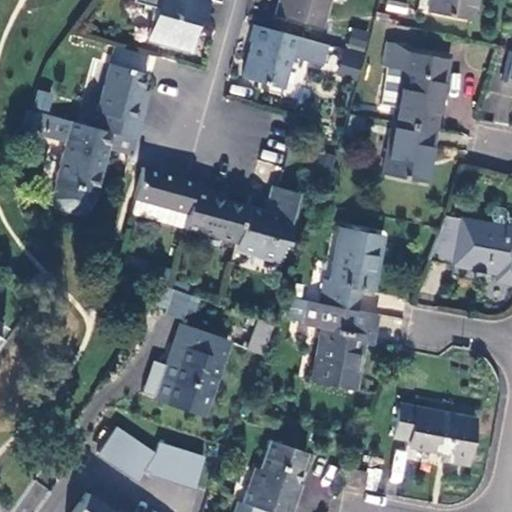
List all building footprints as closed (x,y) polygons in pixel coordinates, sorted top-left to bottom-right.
[(155,8),(147,39),(187,51),(196,22),(202,23),(209,0),(132,0),(132,2),(155,8)] [(321,27),(328,0),(278,0),(275,15),(321,27)] [(406,4),(386,0),(384,10),(404,14),(406,4)] [(418,0),(416,8),(427,10),(428,0),(418,0)] [(428,0),(427,10),(469,18),(473,0),(428,0)] [(302,56),(305,39),(255,25),(250,42),(253,42),(243,78),(282,90),(291,53),(302,56)] [(346,48),(364,51),(368,31),(350,28),(346,48)] [(396,108),(394,123),(434,131),(437,116),(435,116),(439,96),(441,97),(449,54),(386,43),(382,66),(400,70),(394,107),(396,108)] [(343,56),(338,74),(354,78),(359,61),(343,56)] [(99,113),(95,129),(113,134),(134,139),(143,107),(137,105),(146,74),(110,65),(96,112),(99,113)] [(38,89),(33,107),(48,111),(54,94),(38,89)] [(38,132),(43,136),(47,116),(42,114),(38,132)] [(108,149),(113,134),(95,129),(47,116),(43,136),(65,142),(54,182),(93,193),(106,148),(108,149)] [(362,118),(350,116),(348,128),(360,130),(362,118)] [(432,146),(434,131),(394,123),(391,138),(388,138),(382,174),(424,182),(428,165),(426,165),(430,145),(432,146)] [(108,149),(130,154),(131,150),(134,139),(113,134),(108,149)] [(130,214),(182,228),(193,186),(194,182),(166,174),(141,168),(130,214)] [(210,192),(193,186),(182,228),(236,243),(246,206),(223,200),(209,196),(210,192)] [(263,211),(246,206),(236,243),(234,249),(277,261),(282,240),(287,242),(292,219),(291,219),(297,193),(271,186),(266,201),(279,205),(276,214),(263,211)] [(224,195),(210,192),(209,196),(223,200),(224,195)] [(266,201),(263,211),(276,214),(279,205),(266,201)] [(492,226),(443,216),(438,230),(426,261),(495,273),(494,281),(511,284),(511,280),(511,229),(502,227),(503,223),(510,218),(511,210),(507,205),(498,202),(493,206),(490,214),(493,220),(492,226)] [(320,293),(319,303),(356,311),(360,288),(371,290),(382,236),(339,228),(329,282),(322,280),(320,293)] [(311,292),(310,302),(319,303),(320,293),(311,292)] [(187,299),(169,293),(163,311),(181,317),(187,299)] [(283,317),(304,322),(308,301),(286,297),(283,317)] [(370,344),(377,314),(356,311),(319,303),(310,302),(308,301),(304,322),(304,324),(320,327),(310,381),(354,389),(362,342),(370,344)] [(249,349),(263,355),(274,326),(259,320),(249,349)] [(204,417),(231,343),(183,327),(169,367),(156,362),(145,393),(158,399),(157,401),(204,417)] [(474,419),(399,404),(393,436),(409,440),(408,445),(448,454),(447,461),(466,465),(474,419)] [(157,442),(154,453),(115,426),(97,451),(136,480),(142,471),(193,487),(203,457),(157,442)] [(253,468),(242,503),(269,511),(290,511),(300,484),(296,483),(306,453),(268,441),(259,469),(253,468)] [(407,449),(395,447),(389,481),(401,483),(407,449)] [(363,487),(365,472),(348,468),(347,469),(344,485),(363,487)] [(85,492),(69,511),(109,511),(102,507),(103,505),(85,492)] [(237,501),(233,511),(269,511),(242,503),(237,501)]
